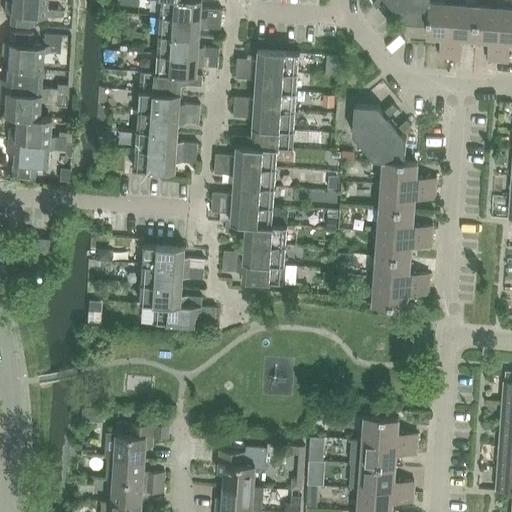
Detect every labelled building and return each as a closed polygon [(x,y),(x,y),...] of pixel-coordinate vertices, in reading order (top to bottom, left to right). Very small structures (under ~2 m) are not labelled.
[(4,0),(4,11),(10,12),(9,24),(33,25),(34,14),(62,16),(63,10),(46,8),(46,0),(4,0)] [(160,0),(159,13),(221,17),(222,8),(202,6),(201,0),(160,0)] [(429,0),(398,0),(392,5),(395,9),(400,14),(402,18),(402,20),(428,22),(429,2),(429,0)] [(427,35),(441,36),(439,57),(450,58),(455,4),(429,2),(428,22),(428,23),(427,35)] [(455,4),(450,58),(461,59),(462,38),(475,39),(478,6),(455,4)] [(478,6),(475,39),(488,40),(487,61),(498,62),(502,8),(478,6)] [(511,8),(502,8),(498,62),(508,62),(510,42),(511,42),(511,8)] [(400,14),(395,9),(385,18),(390,23),(400,14)] [(221,17),(159,13),(158,31),(200,34),(201,25),(221,26),(221,17)] [(2,41),(1,54),(7,54),(6,66),(42,69),(43,50),(60,52),(61,34),(44,32),(43,45),(32,44),(33,32),(9,30),(8,42),(2,41)] [(200,34),(158,31),(157,51),(219,55),(219,46),(199,44),(200,34)] [(238,56),(237,67),(299,71),(300,51),(258,47),(258,58),(238,56)] [(157,51),(155,70),(197,73),(197,64),(218,65),(219,55),(157,51)] [(0,77),(0,90),(57,94),(57,88),(40,87),(42,69),(6,66),(5,78),(0,77)] [(256,79),(255,88),(297,92),(299,71),(237,67),(236,77),(256,79)] [(155,71),(140,69),(138,89),(181,92),(181,82),(201,84),(202,74),(197,73),(155,70),(155,71)] [(57,88),(57,94),(66,95),(67,95),(68,84),(57,83),(57,88)] [(235,97),(234,106),(296,111),(297,92),(255,88),(254,98),(235,97)] [(181,92),(138,89),(137,109),(199,113),(200,104),(180,102),(181,92)] [(0,90),(0,102),(4,102),(3,115),(15,116),(15,115),(38,117),(38,116),(40,99),(57,100),(57,94),(0,90)] [(57,100),(56,105),(65,105),(66,106),(67,95),(66,95),(57,94),(57,100)] [(382,112),(386,117),(396,109),(391,104),(382,112)] [(351,135),(363,147),(378,134),(376,133),(389,121),(386,117),(382,112),(379,109),(379,107),(353,105),(351,135)] [(253,117),(252,127),(294,130),(296,111),(234,106),(234,116),(253,117)] [(199,113),(137,109),(136,128),(178,131),(179,121),(198,122),(199,113)] [(396,129),(406,120),(396,109),(386,117),(389,121),(376,133),(378,134),(379,136),(393,125),(396,129)] [(8,127),(7,139),(65,143),(66,137),(49,136),(50,117),(38,116),(38,117),(15,115),(15,116),(14,127),(8,127)] [(406,120),(396,129),(400,134),(410,125),(406,120)] [(379,136),(378,134),(363,147),(374,159),(383,159),(403,161),(405,137),(403,137),(400,134),(396,129),(393,125),(379,136)] [(231,143),(238,144),(279,147),(293,148),(294,130),(252,127),(251,136),(232,135),(231,143)] [(178,131),(136,128),(135,148),(196,151),(197,141),(178,140),(178,131)] [(7,139),(6,150),(12,151),(11,175),(35,177),(35,165),(47,166),(48,147),(65,149),(65,143),(7,139)] [(216,152),(215,161),(278,166),(279,147),(238,144),(237,154),(216,152)] [(196,151),(135,148),(134,167),(176,170),(176,160),(196,161),(196,151)] [(383,159),(381,185),(434,188),(435,178),(415,176),(415,162),(403,161),(383,159)] [(234,172),(234,181),(276,185),(278,166),(215,161),(214,171),(234,172)] [(213,190),(212,199),(275,204),(276,185),(234,181),(233,191),(213,190)] [(434,188),(381,185),(379,208),(412,211),(413,197),(433,199),(434,188)] [(232,211),(231,219),(273,222),(275,204),(212,199),(211,209),(232,211)] [(412,211),(379,208),(377,232),(430,236),(431,226),(411,224),(412,211)] [(245,230),(244,240),(286,243),(288,224),(273,223),(273,222),(231,219),(226,219),(225,230),(245,230)] [(430,236),(377,232),(375,255),(408,258),(409,244),(430,246),(430,236)] [(49,237),(36,236),(33,236),(32,253),(48,254),(49,237)] [(224,248),(223,257),(285,262),(286,243),(244,240),(244,249),(224,248)] [(184,256),(185,245),(143,242),(141,263),(203,268),(204,258),(184,256)] [(408,258),(375,255),(374,280),(427,284),(427,274),(407,271),(408,258)] [(285,262),(223,257),(222,267),(242,268),(241,279),(284,282),(285,262)] [(203,277),(203,268),(141,263),(140,282),(182,285),(183,276),(203,277)] [(427,284),(374,280),(372,303),(405,306),(406,292),(426,294),(427,284)] [(138,300),(155,301),(155,300),(201,304),(202,296),(181,294),(182,285),(140,282),(138,300)] [(216,305),(205,304),(201,304),(155,300),(155,301),(153,322),(196,325),(196,314),(216,315),(216,305)] [(504,380),(503,380),(501,402),(511,402),(511,380),(504,379),(504,380)] [(511,402),(501,402),(500,424),(511,425),(511,402)] [(363,416),(361,440),(415,444),(416,433),(396,432),(397,418),(363,416)] [(117,432),(107,432),(106,454),(146,457),(147,444),(153,445),(153,435),(168,436),(169,423),(118,420),(117,432)] [(511,425),(500,424),(498,447),(511,447),(511,425)] [(306,457),(324,459),(326,439),(308,437),(306,457)] [(361,440),(359,464),(394,467),(395,453),(415,454),(415,444),(361,440)] [(219,448),(217,471),(223,472),(223,484),(252,486),(254,466),(266,467),(267,445),(246,443),(246,449),(219,448)] [(511,447),(498,447),(496,469),(511,469),(511,447)] [(106,477),(114,477),(164,481),(165,471),(145,469),(146,457),(106,454),(105,455),(108,455),(107,475),(106,475),(106,477)] [(359,464),(358,488),(412,492),(413,482),(393,480),(394,467),(359,464)] [(511,469),(496,469),(494,491),(511,492),(511,469)] [(114,477),(112,500),(142,502),(143,489),(164,491),(164,481),(114,477)] [(216,496),(215,506),(251,509),(263,509),(264,486),(252,486),(223,484),(222,496),(216,496)] [(358,488),(356,511),(390,511),(391,501),(411,502),(412,492),(358,488)] [(284,502),(284,511),(298,511),(299,497),(290,496),(290,503),(284,502)] [(102,499),(101,511),(141,511),(142,502),(112,500),(102,499)]
